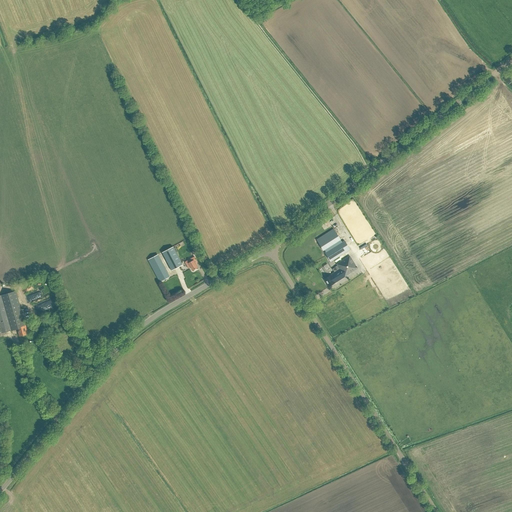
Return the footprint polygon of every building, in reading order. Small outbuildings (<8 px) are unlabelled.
[(324,250),(341,240),(335,229),(327,234),(318,240),(324,250)] [(326,253),(331,262),(351,250),(345,241),(326,253)] [(182,262),(174,246),(163,251),(172,269),(183,264),(182,262)] [(149,258),(159,280),(168,276),(158,253),(149,258)] [(332,269),(334,273),(324,279),(329,287),(358,269),(357,268),(356,268),(355,266),(356,265),(350,255),(336,264),(337,265),(334,267),(335,267),(332,269)] [(198,268),(196,264),(198,263),(194,256),(184,262),(188,268),(191,267),(193,270),(198,268)] [(0,333),(1,334),(1,333),(18,329),(19,336),(28,333),(16,291),(0,295),(0,333)]
